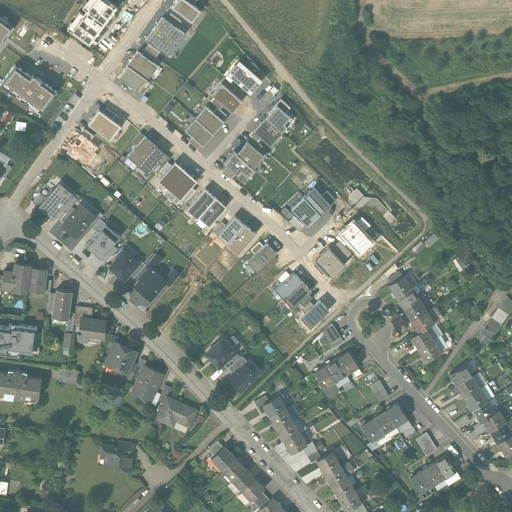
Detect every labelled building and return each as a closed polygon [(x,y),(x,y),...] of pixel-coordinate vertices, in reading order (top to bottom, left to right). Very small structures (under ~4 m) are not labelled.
[(89,46),(117,8),(106,0),(87,0),(82,8),(86,11),(83,15),(79,12),(66,30),(89,46)] [(193,5),(185,0),(177,0),(175,4),(172,8),(192,23),(201,11),(193,5)] [(181,22),(170,14),(166,19),(177,27),(181,22)] [(184,34),(162,18),(154,29),(175,44),(176,46),(184,34)] [(0,44),(3,40),(4,41),(14,28),(7,23),(6,25),(0,20),(0,44)] [(175,44),(154,29),(145,40),(166,56),(175,44)] [(159,53),(148,45),(144,50),(146,51),(155,58),(156,58),(159,53)] [(142,55),(152,63),(155,58),(146,51),(142,55)] [(157,67),(152,63),(142,55),(137,52),(127,65),(148,80),(157,67)] [(260,81),(247,69),(239,63),(228,75),(250,93),(260,81)] [(247,69),(260,81),(264,77),(253,63),(247,69)] [(37,107),(42,112),(57,92),(32,75),(31,77),(15,65),(0,84),(0,85),(18,99),(20,98),(35,109),(37,107)] [(148,80),(127,65),(118,78),(131,87),(130,89),(134,92),(135,90),(138,92),(148,80)] [(183,88),(189,94),(193,89),(187,84),(183,88)] [(211,96),(223,106),(232,113),(242,102),(221,84),(211,96)] [(223,106),(211,96),(211,95),(207,100),(217,109),(220,111),(223,106)] [(267,117),(276,106),(285,114),(290,108),(280,100),(265,116),(267,117)] [(168,115),(173,108),(168,104),(163,111),(168,115)] [(285,114),(276,106),(267,117),(264,120),(281,134),(293,120),(285,114)] [(222,122),(213,114),(206,107),(195,119),(213,135),(224,123),(222,122)] [(106,108),(102,113),(117,123),(120,119),(106,108)] [(213,114),(222,122),(226,117),(220,111),(217,109),(213,114)] [(12,115),(4,110),(0,117),(0,120),(7,124),(12,115)] [(102,113),(98,110),(88,124),(110,141),(121,126),(117,123),(102,113)] [(192,138),(201,146),(203,147),(213,135),(195,119),(185,131),(192,138)] [(263,119),(248,136),(252,139),(257,144),(261,139),(270,147),(282,134),(281,134),(264,120),(263,119)] [(26,123),(17,122),(15,130),(25,131),(26,123)] [(42,130),(38,134),(44,139),(48,135),(42,130)] [(84,130),(80,135),(90,142),(93,137),(84,130)] [(155,146),(140,133),(132,142),(137,146),(127,157),(138,166),(155,146)] [(90,142),(80,135),(70,149),(82,158),(88,162),(98,148),(90,142)] [(197,150),(201,146),(192,138),(188,142),(197,150)] [(248,143),(258,153),(262,148),(257,144),(252,139),(248,143)] [(248,143),(247,143),(237,155),(253,169),(263,157),(258,153),(248,143)] [(155,146),(138,166),(148,175),(158,165),(162,168),(167,163),(170,160),(166,156),(155,146)] [(82,158),(70,149),(66,154),(76,161),(77,159),(80,161),(82,158)] [(0,173),(3,168),(3,167),(5,164),(9,157),(0,151),(0,173)] [(253,169),(237,155),(234,153),(223,165),(226,167),(235,175),(238,177),(241,173),(248,179),(255,171),(253,169)] [(159,182),(169,191),(185,173),(175,163),(172,167),(167,163),(162,168),(159,172),(163,176),(159,182)] [(5,164),(3,167),(3,168),(0,173),(0,175),(5,178),(11,167),(5,164)] [(222,172),(231,180),(235,175),(226,167),(222,172)] [(196,182),(185,173),(169,191),(185,204),(195,192),(191,188),(196,182)] [(72,195),(59,184),(46,199),(40,207),(53,218),(53,217),(54,218),(60,210),(59,210),(60,209),(72,195)] [(320,215),(335,201),(327,192),(321,198),(313,189),(303,198),(320,215)] [(215,199),(205,190),(186,211),(197,220),(198,218),(215,199)] [(40,193),(32,203),(37,207),(38,205),(40,207),(46,199),(40,193)] [(72,195),(60,209),(66,213),(71,207),(77,200),(72,195)] [(291,209),(307,227),(320,215),(303,198),(291,209)] [(226,208),(215,199),(198,218),(209,228),(226,208)] [(64,224),(62,226),(76,238),(88,224),(95,216),(94,216),(81,204),(76,211),(64,224)] [(66,213),(59,220),(64,224),(76,211),(71,207),(66,213)] [(288,221),(293,216),(285,209),(280,214),(288,221)] [(95,216),(88,224),(92,228),(100,219),(95,215),(94,216),(95,216)] [(227,246),(245,226),(234,217),(226,227),(217,237),(227,246)] [(303,227),(293,218),(289,223),(299,232),(303,227)] [(100,219),(92,228),(97,232),(105,223),(100,219)] [(97,232),(85,246),(100,259),(101,259),(112,246),(120,237),(114,231),(117,227),(110,221),(106,225),(105,223),(97,232)] [(340,234),(359,254),(372,241),(353,221),(340,234)] [(217,237),(226,227),(221,223),(212,233),(217,237)] [(245,226),(227,246),(238,255),(255,235),(245,226)] [(438,239),(433,234),(424,243),(429,248),(438,239)] [(330,249),(342,262),(351,254),(338,241),(330,249)] [(411,250),(416,255),(425,247),(421,242),(411,250)] [(276,255),(267,245),(247,263),(257,273),(276,255)] [(112,246),(101,259),(105,263),(117,250),(112,246)] [(314,263),(328,277),(330,275),(332,277),(345,265),(342,262),(330,249),(328,247),(315,259),(316,261),(314,263)] [(123,251),(110,267),(124,280),(129,274),(138,264),(123,251)] [(155,254),(146,265),(150,269),(151,269),(152,270),(153,269),(162,259),(155,254)] [(459,257),(453,262),(459,273),(469,267),(459,257)] [(138,264),(129,274),(134,279),(146,265),(140,261),(138,264)] [(31,265),(16,263),(15,272),(10,271),(8,287),(9,287),(20,288),(20,285),(28,286),(31,267),(31,265)] [(47,269),(31,267),(28,286),(28,290),(43,292),(45,280),(47,269)] [(150,269),(135,287),(150,300),(165,282),(166,282),(164,280),(154,271),(153,269),(152,270),(151,269),(150,269)] [(3,275),(0,274),(0,288),(8,290),(9,287),(8,287),(10,271),(4,270),(3,275)] [(174,270),(164,280),(166,282),(165,282),(170,286),(180,275),(174,270)] [(399,271),(387,279),(390,284),(402,276),(399,271)] [(302,282),(293,273),(274,291),(283,300),(302,282)] [(404,275),(402,276),(390,284),(389,285),(396,297),(412,287),(404,275)] [(308,295),(311,292),(302,282),(283,300),(292,309),(299,303),(308,295)] [(412,287),(396,297),(404,309),(420,299),(412,287)] [(72,291),(56,289),(54,299),(53,311),(52,317),(53,317),(52,322),(66,324),(67,319),(68,319),(69,312),(72,291)] [(308,295),(299,303),(303,307),(309,302),(312,299),(308,295)] [(511,310),(511,302),(507,296),(501,304),(511,311),(511,310)] [(420,299),(404,309),(411,321),(427,311),(420,299)] [(329,311),(319,301),(313,306),(305,315),(300,318),(310,329),(329,311)] [(300,310),(305,315),(313,306),(309,302),(303,307),(300,310)] [(511,311),(501,304),(498,308),(507,315),(508,316),(511,311)] [(75,313),(73,326),(79,327),(80,318),(82,306),(76,306),(75,313)] [(93,308),(82,306),(80,318),(92,319),(93,308)] [(507,315),(498,308),(495,313),(504,320),(507,315)] [(427,311),(411,321),(418,333),(426,328),(434,323),(427,311)] [(69,312),(68,319),(67,319),(66,324),(63,347),(70,348),(73,326),(75,313),(69,312)] [(504,320),(495,313),(491,318),(501,325),(504,320)] [(92,319),(80,318),(79,327),(77,339),(85,340),(85,339),(96,340),(101,338),(102,330),(105,331),(106,323),(99,322),(99,320),(92,319)] [(501,325),(491,318),(488,323),(498,330),(501,326),(501,325)] [(9,328),(0,327),(0,353),(19,357),(20,351),(33,353),(37,327),(9,323),(9,328)] [(498,330),(488,323),(484,328),(495,335),(498,330)] [(331,324),(322,333),(325,338),(336,332),(331,324)] [(418,333),(410,338),(418,350),(434,340),(426,328),(418,333)] [(495,335),(484,328),(481,333),(491,340),(495,335)] [(336,332),(325,338),(319,342),(322,347),(329,343),(339,337),(336,332)] [(491,340),(481,333),(477,338),(488,345),(491,340)] [(111,335),(106,347),(111,349),(114,341),(116,342),(117,338),(111,335)] [(339,337),(329,343),(332,349),(343,342),(339,337)] [(488,345),(477,338),(474,343),(484,350),(488,345)] [(235,352),(222,339),(206,354),(219,368),(222,365),(235,352)] [(434,340),(418,350),(426,362),(442,352),(434,340)] [(116,342),(114,341),(111,349),(104,364),(107,365),(108,363),(119,367),(118,370),(123,373),(127,374),(132,363),(137,351),(116,342)] [(484,350),(474,343),(470,348),(481,355),(484,350)] [(497,353),(500,359),(505,356),(502,350),(497,353)] [(348,351),(336,358),(346,374),(358,367),(348,351)] [(235,352),(222,365),(227,370),(228,368),(240,358),(235,352)] [(240,358),(228,368),(233,374),(238,370),(238,371),(245,365),(246,365),(248,363),(241,356),(240,358)] [(146,361),(140,358),(137,365),(135,369),(141,372),(144,365),(146,361)] [(336,358),(324,366),(334,382),(346,374),(336,358)] [(132,363),(127,374),(123,373),(122,376),(131,380),(135,369),(137,365),(132,363)] [(163,374),(144,365),(141,372),(132,391),(151,399),(150,402),(156,405),(159,397),(161,393),(155,391),(163,374)] [(245,365),(238,371),(238,370),(233,374),(233,379),(231,381),(241,391),(256,377),(246,365),(245,365)] [(334,382),(324,366),(312,373),(328,398),(340,391),(334,382)] [(466,366),(450,376),(457,387),(473,377),(466,366)] [(62,369),(60,368),(58,381),(76,384),(77,378),(61,376),(62,369)] [(284,372),(288,377),(292,374),(292,373),(294,371),(291,368),(289,370),(289,369),(284,372)] [(27,372),(9,369),(8,373),(0,371),(0,393),(3,394),(3,397),(25,400),(25,397),(38,399),(41,377),(26,375),(27,372)] [(78,371),(62,369),(61,376),(77,378),(78,371)] [(473,377),(457,387),(464,399),(480,389),(473,377)] [(379,380),(368,386),(371,392),(382,385),(379,380)] [(161,393),(159,397),(164,400),(166,397),(167,395),(170,387),(164,385),(161,393)] [(382,385),(371,392),(374,398),(385,391),(382,385)] [(480,389),(464,399),(472,410),(488,400),(480,389)] [(385,391),(374,398),(378,403),(389,396),(385,391)] [(285,408),(278,395),(268,401),(262,405),(269,417),(285,408)] [(265,396),(254,402),(257,408),(262,405),(268,401),(265,396)] [(166,397),(164,400),(156,419),(172,426),(175,420),(189,427),(197,410),(166,397)] [(488,400),(472,410),(479,422),(482,420),(495,412),(488,400)] [(397,403),(386,410),(396,426),(407,419),(397,403)] [(285,408),(269,417),(276,429),(292,420),(285,408)] [(396,426),(386,410),(374,417),(383,434),(396,426)] [(495,412),(482,420),(490,432),(506,422),(498,410),(495,412)] [(383,434),(374,417),(361,425),(371,441),(383,434)] [(292,420),(276,429),(283,441),(299,432),(292,420)] [(511,431),(506,422),(490,432),(497,444),(511,434),(511,431)] [(299,432),(283,441),(290,454),(301,447),(307,444),(299,432)] [(426,432),(415,438),(419,444),(430,437),(426,432)] [(511,434),(497,444),(505,456),(505,455),(511,451),(511,434)] [(430,437),(419,444),(422,450),(433,443),(430,437)] [(119,447),(102,445),(101,455),(106,456),(105,465),(113,466),(113,468),(115,470),(119,471),(121,470),(130,471),(132,455),(131,455),(132,443),(120,441),(119,447)] [(217,441),(208,450),(213,456),(223,447),(217,441)] [(307,444),(301,447),(305,452),(315,446),(312,441),(307,444)] [(433,443),(422,450),(425,456),(437,449),(433,443)] [(235,457),(224,446),(213,456),(211,458),(222,470),(235,457)] [(315,446),(305,452),(307,457),(318,451),(315,446)] [(318,451),(307,457),(311,463),(316,460),(321,457),(318,451)] [(321,457),(316,460),(324,474),(340,464),(332,451),(321,457)] [(446,454),(434,462),(444,478),(449,474),(448,472),(453,468),(455,471),(456,470),(446,454)] [(235,457),(222,470),(226,474),(228,472),(234,478),(245,468),(235,457)] [(434,462),(422,469),(432,486),(437,493),(449,486),(444,478),(434,462)] [(340,464),(324,474),(331,486),(347,476),(340,464)] [(234,478),(232,480),(236,485),(238,483),(243,488),(255,478),(245,468),(234,478)] [(432,486),(422,469),(410,477),(420,493),(414,498),(418,503),(424,499),(421,494),(432,486)] [(347,476),(331,486),(338,498),(354,489),(347,476)] [(243,488),(241,490),(245,495),(247,493),(253,499),(261,491),(264,488),(255,478),(243,488)] [(354,489),(338,498),(345,510),(350,508),(361,501),(354,489)] [(253,499),(252,500),(256,504),(265,495),(261,491),(253,499)] [(211,498),(207,493),(203,497),(207,501),(211,498)] [(265,495),(256,504),(260,509),(269,500),(265,495)] [(260,509),(259,509),(261,511),(276,511),(282,507),(272,497),(269,500),(260,509)] [(361,501),(350,508),(352,511),(354,511),(364,506),(361,501)]
